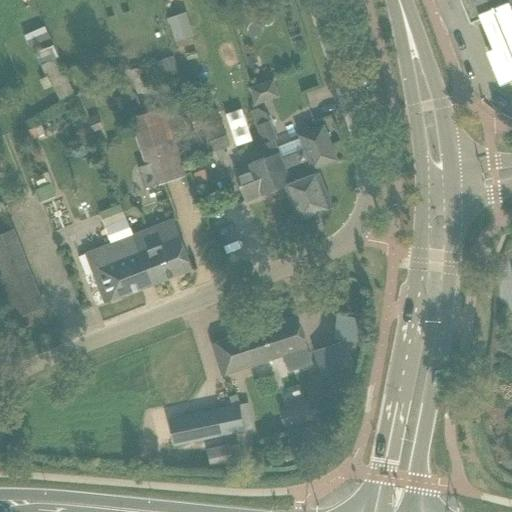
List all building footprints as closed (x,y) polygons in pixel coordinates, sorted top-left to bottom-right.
[(511,0),(461,0),(470,22),(478,19),(508,7),(511,4),(511,0)] [(511,17),(508,7),(478,19),(490,47),(483,51),(497,85),(511,79),(511,17)] [(184,13),(167,18),(175,42),(191,37),(184,13)] [(173,55),(165,58),(171,76),(179,73),(173,55)] [(57,59),(40,67),(44,76),(47,78),(62,71),(57,59)] [(62,71),(47,78),(58,101),(73,95),(62,71)] [(138,169),(145,190),(158,185),(183,178),(163,109),(131,120),(145,167),(138,169)] [(259,133),(264,145),(274,141),(266,121),(269,120),(266,113),(258,109),(250,112),(255,125),(256,125),(259,133)] [(203,118),(214,152),(229,147),(218,113),(203,118)] [(95,115),(83,120),(89,133),(100,129),(95,115)] [(41,125),(29,131),(33,140),(45,134),(41,125)] [(332,207),(318,172),(314,174),(312,170),(337,160),(323,125),(299,135),(305,150),(282,159),(287,172),(287,173),(291,184),(284,186),(285,187),(297,220),(332,207)] [(261,196),(285,187),(284,186),(291,184),(287,173),(287,172),(282,159),(275,140),(274,141),(264,145),(261,146),(265,158),(249,165),(234,171),(246,201),(261,195),(261,196)] [(202,170),(194,173),(198,184),(206,181),(202,170)] [(46,173),(34,178),(38,189),(48,184),(50,184),(46,173)] [(38,189),(36,189),(41,200),(53,196),(48,184),(38,189)] [(0,203),(0,284),(18,330),(47,319),(1,203),(0,203)] [(141,254),(132,235),(121,204),(99,213),(111,244),(85,253),(104,304),(153,285),(141,254)] [(173,220),(132,235),(141,254),(153,285),(192,270),(173,220)] [(211,344),(222,376),(283,356),(288,371),(312,364),(297,316),(211,344)] [(360,339),(361,317),(338,316),(338,338),(360,339)] [(314,350),(322,376),(353,366),(345,341),(314,350)] [(311,400),(282,408),(286,424),(315,415),(311,400)] [(247,403),(168,420),(174,446),(244,431),(242,421),(250,420),(247,403)]
